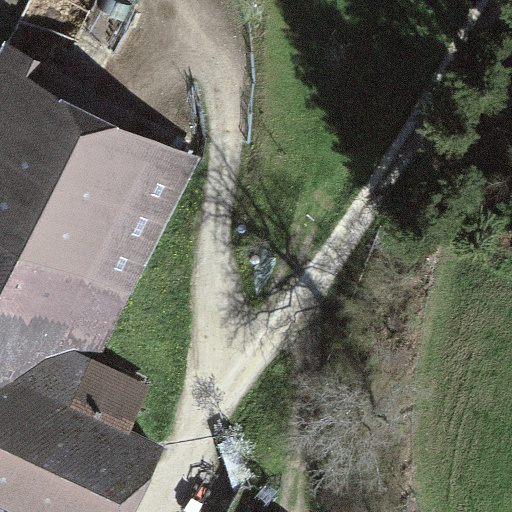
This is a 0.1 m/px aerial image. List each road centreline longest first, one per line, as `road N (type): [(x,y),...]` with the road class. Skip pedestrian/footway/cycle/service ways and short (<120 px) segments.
road 1 (track): [(488,0),(388,173),(130,511)]
road 2 (track): [(432,511),(417,469),(421,359),(447,184),(438,91)]
